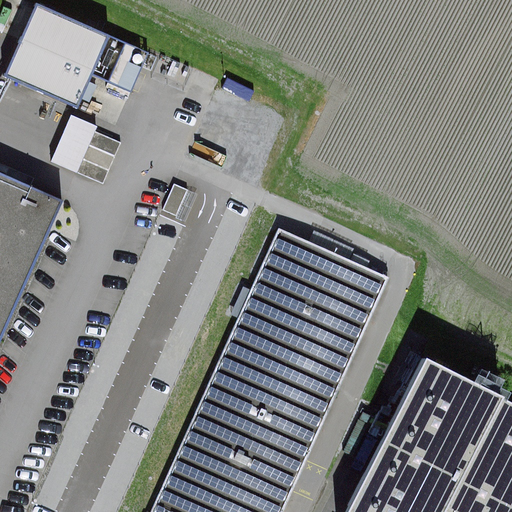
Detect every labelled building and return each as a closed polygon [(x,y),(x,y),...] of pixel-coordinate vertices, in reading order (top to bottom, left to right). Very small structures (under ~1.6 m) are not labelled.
[(115,32),(42,2),(12,73),(85,104),(115,32)] [(157,56),(129,41),(112,75),(140,89),(157,56)] [(106,124),(79,114),(61,159),(88,170),(106,124)] [(0,346),(68,199),(0,168),(0,346)] [(283,511),(389,278),(278,229),(150,511),(283,511)] [(511,511),(511,396),(436,358),(355,511),(511,511)]
